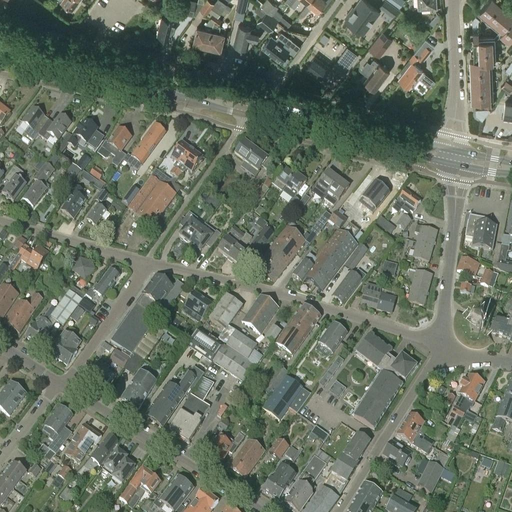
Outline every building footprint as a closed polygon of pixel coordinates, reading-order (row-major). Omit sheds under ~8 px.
[(58,0),(71,10),(78,0),(58,0)] [(189,0),(180,0),(178,13),(193,17),(193,16),(196,2),(189,0)] [(226,5),(219,0),(217,0),(214,5),(207,0),(206,0),(203,6),(217,17),(221,11),(222,11),(223,10),(226,5)] [(238,0),(237,8),(246,10),(248,0),(238,0)] [(273,3),(270,0),(263,0),(260,5),(267,11),(273,3)] [(308,4),(311,0),(294,0),(290,6),(294,9),(301,0),(302,0),(308,4)] [(317,12),(325,2),(322,0),(311,0),(308,4),(300,13),(304,16),(311,7),(317,12)] [(369,27),(380,13),(362,0),(360,0),(350,14),(349,14),(346,18),(346,19),(345,21),(361,33),(367,25),(369,27)] [(404,2),(402,0),(387,0),(399,8),(404,2)] [(417,0),(418,10),(436,9),(435,0),(417,0)] [(491,22),(503,8),(493,0),(489,0),(479,13),(491,22)] [(390,24),(399,12),(385,1),(380,8),(387,14),(383,18),(390,24)] [(273,3),(267,11),(272,15),(278,7),(273,3)] [(226,5),(223,10),(227,13),(231,8),(226,5)] [(217,17),(203,6),(199,11),(206,16),(209,12),(212,14),(213,14),(209,19),(207,23),(205,22),(204,24),(205,25),(204,30),(196,28),(193,44),(206,47),(210,31),(213,23),(217,18),(217,17)] [(503,32),(511,22),(511,15),(503,8),(491,22),(503,32)] [(172,34),(175,19),(172,18),(173,12),(168,11),(167,19),(161,18),(157,37),(169,40),(171,34),(172,34)] [(264,27),(268,22),(272,26),(278,20),(267,11),(258,22),(264,27)] [(220,50),(223,34),(218,33),(220,26),(218,25),(221,21),(217,18),(213,23),(210,31),(206,47),(220,50)] [(508,43),(511,38),(511,22),(503,32),(500,36),(508,43)] [(234,45),(248,48),(250,40),(257,42),(260,31),(252,29),(253,28),(239,25),(234,45)] [(379,57),(393,40),(382,32),(368,49),(379,57)] [(282,44),(286,40),(280,35),(276,40),(272,37),(263,48),(281,62),(290,50),(282,44)] [(402,75),(398,80),(403,84),(403,85),(403,86),(405,87),(406,88),(407,88),(408,88),(413,84),(413,82),(417,77),(420,79),(425,74),(422,72),(422,71),(414,65),(419,58),(422,61),(434,47),(425,40),(399,72),(402,75)] [(473,51),(492,51),(492,40),(473,41),(473,51)] [(358,57),(347,48),(332,68),(343,76),(358,57)] [(473,61),(492,61),(492,51),(473,51),(473,61)] [(326,84),(334,72),(328,67),(314,57),(305,69),(319,79),(326,84)] [(389,72),(378,63),(373,60),(370,64),(367,62),(361,70),(368,76),(364,82),(369,86),(369,88),(371,90),(373,89),(375,90),(389,72)] [(470,72),(489,71),(489,62),(492,62),(492,61),(473,61),(469,61),(470,72)] [(470,82),(489,82),(489,71),(470,72),(470,82)] [(470,93),(489,92),(489,82),(470,82),(470,93)] [(510,94),(511,91),(511,87),(507,84),(503,90),(510,94)] [(511,91),(510,94),(511,94),(511,91),(511,103),(505,103),(503,117),(511,117),(511,91)] [(471,103),(479,103),(490,102),(489,92),(470,93),(471,103)] [(0,124),(1,126),(10,115),(0,107),(0,106),(0,124)] [(38,136),(46,125),(42,121),(44,118),(32,109),(21,124),(28,129),(24,135),(33,142),(38,136)] [(482,121),(490,111),(488,110),(475,110),(475,117),(482,121)] [(46,125),(38,136),(47,142),(51,137),(58,142),(71,124),(60,117),(51,128),(46,125)] [(72,138),(68,135),(56,152),(60,155),(68,145),(74,149),(77,144),(80,140),(86,144),(96,130),(85,122),(81,127),(80,126),(77,131),(72,138)] [(144,163),(165,134),(154,126),(126,164),(130,167),(137,158),(144,163)] [(108,145),(106,143),(97,155),(105,161),(108,160),(111,156),(114,159),(112,163),(112,166),(117,169),(125,157),(119,153),(130,139),(118,130),(108,145)] [(242,169),(254,177),(261,168),(267,172),(274,162),(268,158),(267,159),(244,143),(234,157),(245,165),(242,169)] [(171,175),(173,177),(192,151),(181,144),(170,159),(177,164),(170,174),(171,175)] [(191,175),(203,159),(192,151),(173,177),(170,182),(174,185),(177,180),(185,170),(191,175)] [(74,163),(81,168),(89,157),(82,152),(74,163)] [(32,209),(47,190),(49,187),(45,184),(54,171),(46,165),(33,181),(36,183),(22,201),(32,209)] [(72,187),(82,173),(81,172),(72,165),(60,181),(69,188),(71,186),(72,187)] [(13,204),(26,186),(19,181),(24,175),(14,167),(5,180),(10,184),(2,195),(13,204)] [(99,181),(103,175),(94,169),(90,174),(99,181)] [(282,193),(293,178),(293,177),(283,169),(271,185),(281,193),(282,193)] [(154,173),(151,178),(157,182),(160,177),(154,173)] [(327,195),(338,180),(328,173),(317,187),(313,193),(318,197),(322,191),(327,195)] [(288,216),(292,211),(299,202),(294,199),(306,183),(295,175),(293,177),(293,178),(282,193),(287,197),(291,200),(287,207),(282,212),(288,216)] [(377,177),(359,201),(372,211),(390,187),(377,177)] [(157,182),(151,178),(147,183),(146,183),(135,199),(136,199),(128,211),(131,213),(152,228),(176,196),(157,182)] [(93,180),(90,185),(100,192),(103,187),(93,180)] [(338,203),(348,188),(338,180),(327,195),(323,200),(328,204),(333,208),(337,202),(338,203)] [(249,202),(245,207),(252,213),(269,191),(267,190),(271,185),(267,181),(263,187),(262,186),(260,189),(249,202)] [(255,185),(245,199),(249,202),(260,189),(255,185)] [(73,221),(78,213),(85,202),(77,196),(81,191),(76,187),(72,193),(73,194),(60,212),(73,221)] [(108,196),(105,194),(101,191),(95,200),(94,201),(100,206),(108,196)] [(412,214),(414,211),(420,203),(404,192),(391,210),(398,215),(401,211),(407,216),(410,212),(412,214)] [(127,195),(120,206),(127,211),(135,200),(127,195)] [(106,212),(110,207),(106,203),(101,209),(97,206),(86,220),(95,227),(106,212)] [(126,210),(116,203),(112,208),(122,215),(126,210)] [(294,220),(302,209),(297,206),(290,216),(294,220)] [(264,212),(259,208),(255,213),(260,217),(264,212)] [(339,230),(345,221),(335,213),(328,221),(339,230)] [(185,227),(178,236),(189,244),(201,228),(195,223),(197,220),(193,218),(188,214),(181,224),(185,227)] [(395,226),(403,232),(410,223),(403,217),(395,226)] [(495,241),(497,228),(490,226),(491,221),(469,217),(465,236),(495,241)] [(286,227),(275,243),(277,245),(279,242),(284,246),(285,245),(288,247),(287,248),(295,254),(305,242),(309,245),(316,237),(311,233),(309,237),(306,234),(301,239),(299,238),(293,232),(297,227),(290,222),(286,227)] [(316,237),(324,227),(318,222),(310,232),(311,233),(316,237)] [(228,259),(227,261),(232,264),(233,263),(237,266),(246,254),(250,249),(259,256),(276,232),(267,225),(260,233),(259,235),(252,244),(250,242),(252,240),(245,235),(244,236),(227,259),(228,259)] [(201,228),(189,244),(200,252),(207,244),(211,247),(220,236),(215,233),(214,234),(203,226),(201,228)] [(511,226),(510,237),(503,236),(501,247),(509,248),(509,245),(511,245),(511,226)] [(415,233),(414,235),(419,236),(417,244),(432,248),(436,233),(421,229),(416,227),(415,233)] [(227,239),(217,251),(227,259),(244,236),(234,228),(230,234),(234,237),(231,242),(227,239)] [(320,257),(322,258),(338,270),(356,246),(351,242),(342,234),(338,231),(325,247),(327,249),(320,257)] [(492,253),(495,241),(465,236),(465,239),(472,240),(470,249),(492,253)] [(21,239),(15,248),(20,252),(26,243),(21,239)] [(275,243),(254,269),(273,283),(295,254),(287,248),(288,247),(285,245),(284,246),(279,242),(277,245),(275,243)] [(415,250),(412,259),(428,263),(432,248),(417,244),(415,250)] [(498,263),(501,247),(495,246),(492,262),(498,263)] [(34,254),(24,247),(8,269),(8,270),(13,273),(22,260),(28,263),(26,266),(33,270),(30,275),(33,277),(49,254),(39,248),(34,254)] [(508,253),(509,248),(501,247),(498,263),(504,264),(504,263),(506,253),(508,253)] [(350,271),(361,257),(354,252),(344,267),(350,271)] [(318,264),(318,263),(308,255),(292,276),(302,284),(306,279),(318,264)] [(322,258),(318,263),(318,264),(306,279),(321,291),(338,270),(322,258)] [(86,285),(91,279),(89,278),(94,270),(92,263),(80,259),(72,271),(81,278),(80,280),(86,285)] [(474,279),(479,265),(462,259),(456,273),(474,279)] [(394,278),(396,270),(397,266),(384,263),(381,275),(394,278)] [(511,278),(511,264),(504,263),(504,264),(502,273),(509,277),(511,278)] [(0,281),(4,275),(8,270),(8,269),(2,265),(0,267),(0,281)] [(9,279),(13,274),(13,273),(8,270),(4,275),(9,279)] [(88,292),(85,297),(91,301),(96,294),(100,296),(104,291),(107,293),(119,277),(110,270),(97,286),(96,285),(92,291),(88,292)] [(488,288),(493,274),(485,271),(481,286),(488,288)] [(343,306),(361,282),(349,273),(331,298),(343,306)] [(427,292),(431,277),(416,273),(411,288),(427,292)] [(164,282),(156,276),(142,295),(143,296),(164,310),(167,313),(185,288),(177,282),(174,286),(165,280),(164,282)] [(0,321),(0,322),(19,295),(4,284),(0,289),(0,321)] [(365,291),(360,306),(376,310),(380,295),(381,289),(377,288),(367,285),(366,291),(365,291)] [(469,296),(470,287),(462,286),(460,294),(469,296)] [(39,334),(33,344),(39,348),(42,345),(44,347),(48,340),(46,338),(49,335),(47,333),(55,321),(63,327),(82,300),(82,301),(83,300),(85,297),(72,288),(69,292),(54,312),(50,317),(51,318),(39,334)] [(423,307),(427,292),(411,288),(407,303),(423,307)] [(194,292),(184,307),(203,320),(204,318),(213,305),(194,292)] [(19,334),(42,299),(35,294),(27,306),(19,301),(4,324),(19,334)] [(225,332),(242,307),(225,295),(208,320),(225,332)] [(380,295),(376,310),(391,315),(395,300),(380,295)] [(130,360),(134,354),(133,354),(140,343),(164,310),(143,296),(110,342),(122,350),(120,353),(130,360)] [(260,335),(278,309),(260,296),(241,323),(260,335)] [(83,300),(82,301),(78,306),(90,315),(95,308),(83,300)] [(97,312),(105,317),(112,307),(104,301),(97,312)] [(453,324),(453,327),(453,330),(454,332),(454,334),(455,336),(456,337),(457,339),(458,341),(459,341),(459,342),(460,343),(461,343),(461,344),(462,344),(464,346),(467,347),(469,348),(471,348),(474,349),(476,349),(478,349),(480,348),(482,348),(484,348),(486,347),(488,346),(490,345),(492,344),(493,344),(480,332),(481,332),(481,331),(482,331),(482,330),(483,330),(483,329),(484,328),(484,327),(491,334),(497,318),(499,318),(499,316),(498,315),(497,313),(496,311),(495,310),(493,308),(492,307),(490,306),(489,305),(487,304),(485,303),(483,303),(481,302),(479,302),(477,302),(475,302),(472,302),(470,303),(468,304),(466,304),(464,306),(462,307),(461,307),(461,306),(460,307),(473,318),(473,319),(472,319),(471,320),(470,321),(470,322),(469,323),(456,312),(455,312),(456,313),(455,316),(454,319),(454,321),(453,324)] [(292,357),(320,318),(302,306),(275,345),(292,357)] [(24,337),(33,344),(39,334),(51,318),(50,317),(54,312),(50,309),(43,320),(39,317),(34,324),(24,337)] [(76,324),(83,313),(78,309),(70,320),(76,324)] [(175,332),(181,323),(167,313),(161,322),(175,332)] [(99,322),(93,318),(89,324),(95,328),(99,322)] [(491,334),(495,335),(501,319),(499,318),(497,318),(491,334)] [(501,319),(495,335),(510,341),(511,336),(511,323),(506,321),(501,319)] [(327,359),(331,354),(332,355),(346,335),(332,325),(318,344),(320,346),(316,351),(327,359)] [(272,346),(281,333),(273,328),(264,341),(272,346)] [(188,347),(212,363),(223,346),(199,330),(188,347)] [(57,360),(68,343),(72,337),(65,332),(49,355),(57,360)] [(247,360),(256,347),(235,333),(226,346),(247,360)] [(396,363),(388,357),(392,352),(370,335),(356,354),(377,371),(382,374),(353,419),(373,431),(401,386),(397,383),(400,378),(405,383),(416,367),(401,356),(396,363)] [(72,337),(68,343),(57,360),(67,367),(77,352),(75,351),(80,343),(77,341),(72,337)] [(109,353),(112,348),(104,342),(94,356),(100,359),(106,351),(109,353)] [(245,384),(257,368),(224,346),(213,362),(245,384)] [(120,354),(115,351),(108,362),(122,371),(123,370),(130,360),(120,353),(120,354)] [(133,377),(144,361),(134,354),(130,360),(123,370),(133,377)] [(323,389),(336,371),(343,362),(338,358),(318,385),(323,389)] [(95,385),(99,379),(97,378),(102,370),(101,369),(102,367),(103,365),(98,362),(87,379),(95,385)] [(104,391),(114,375),(102,367),(101,369),(102,370),(97,378),(99,379),(95,385),(104,391)] [(162,428),(184,396),(187,398),(204,374),(193,367),(180,387),(170,381),(167,385),(145,417),(162,428)] [(279,368),(263,392),(271,398),(272,397),(279,387),(286,378),(288,375),(279,368)] [(148,384),(151,380),(139,372),(120,400),(129,406),(142,386),(144,387),(146,383),(148,384)] [(271,398),(262,410),(279,422),(288,409),(295,413),(297,415),(311,396),(286,379),(289,375),(288,375),(286,378),(279,387),(272,397),(271,398)] [(511,424),(511,376),(496,419),(492,430),(501,433),(505,422),(511,424)] [(450,419),(455,422),(461,411),(460,411),(466,400),(476,381),(469,377),(459,395),(462,397),(450,419)] [(202,403),(207,397),(205,396),(212,384),(202,378),(189,400),(189,399),(167,432),(188,445),(201,425),(199,424),(209,408),(202,403)] [(138,412),(156,383),(151,380),(148,384),(146,383),(144,387),(142,386),(129,406),(138,412)] [(461,411),(455,422),(451,429),(455,431),(456,429),(457,430),(467,412),(467,413),(470,408),(468,406),(471,401),(474,403),(484,385),(476,381),(466,400),(460,411),(461,411)] [(338,400),(346,390),(336,382),(328,393),(338,400)] [(0,410),(9,418),(26,396),(10,383),(0,395),(0,410)] [(450,408),(455,398),(451,395),(445,405),(450,408)] [(58,407),(44,427),(52,433),(48,439),(53,443),(48,450),(50,452),(44,459),(49,463),(71,434),(64,429),(72,417),(58,407)] [(429,437),(431,432),(427,429),(426,429),(422,427),(424,423),(410,414),(405,422),(425,434),(429,437)] [(476,418),(473,425),(479,428),(482,421),(476,418)] [(225,432),(229,427),(222,422),(218,428),(225,432)] [(431,448),(433,444),(429,441),(423,437),(425,434),(405,422),(401,429),(431,448)] [(440,442),(448,431),(438,425),(431,436),(440,442)] [(87,439),(92,432),(84,426),(64,455),(71,460),(86,439),(87,439)] [(324,444),(329,437),(315,427),(310,435),(311,436),(309,439),(313,443),(316,439),(324,444)] [(427,455),(431,448),(401,429),(396,436),(427,455)] [(95,446),(101,438),(92,432),(87,439),(86,439),(71,460),(79,465),(93,444),(95,446)] [(245,436),(242,433),(240,435),(239,435),(233,443),(220,434),(214,443),(213,442),(209,449),(214,452),(212,454),(220,459),(224,453),(226,455),(232,444),(237,447),(244,438),(245,436)] [(329,511),(338,501),(336,499),(358,466),(356,465),(370,444),(357,435),(343,456),(342,456),(320,489),(322,490),(306,511),(329,511)] [(99,466),(117,443),(108,436),(99,448),(101,450),(92,462),(99,466)] [(244,480),(264,452),(248,441),(227,470),(244,480)] [(279,460),(287,448),(278,442),(270,453),(279,460)] [(392,442),(384,455),(392,460),(390,464),(399,469),(401,466),(403,467),(404,466),(405,466),(407,466),(410,461),(409,460),(408,459),(411,454),(392,442)] [(294,463),(291,461),(297,453),(291,448),(285,457),(291,461),(294,463)] [(297,453),(291,461),(294,463),(302,451),(300,449),(297,453)] [(111,478),(126,458),(117,451),(102,471),(111,478)] [(309,489),(331,459),(319,451),(294,485),(293,485),(292,486),(293,487),(290,492),(291,493),(283,504),(294,511),(300,511),(312,496),(311,491),(309,489)] [(443,471),(449,460),(439,454),(434,465),(443,471)] [(121,486),(135,468),(125,461),(127,458),(126,458),(111,478),(121,486)] [(506,480),(511,467),(497,462),(493,475),(506,480)] [(19,482),(26,473),(13,463),(6,472),(19,482)] [(433,466),(428,463),(416,489),(431,496),(443,471),(434,465),(433,466)] [(49,476),(55,468),(50,464),(44,472),(49,476)] [(34,478),(40,471),(34,466),(28,474),(34,478)] [(280,466),(262,491),(270,496),(279,483),(287,471),(280,466)] [(58,490),(65,482),(64,481),(71,472),(64,467),(57,476),(58,477),(54,482),(55,483),(52,485),(58,490)] [(144,482),(149,475),(141,469),(119,500),(126,505),(121,511),(126,511),(129,508),(129,507),(127,506),(141,487),(139,486),(142,481),(144,482)] [(279,483),(270,496),(278,501),(295,477),(288,472),(287,471),(279,483)] [(0,481),(13,491),(19,482),(6,472),(0,480),(0,481)] [(160,483),(149,475),(144,482),(142,481),(139,486),(141,487),(127,506),(129,507),(129,508),(132,511),(145,494),(143,493),(145,490),(151,494),(160,483)] [(172,511),(175,511),(193,489),(177,477),(158,501),(157,500),(152,507),(159,511),(164,505),(172,511)] [(0,494),(6,499),(13,491),(0,481),(0,494)] [(374,509),(382,495),(364,484),(355,499),(374,509)] [(69,506),(76,497),(66,489),(59,499),(69,506)] [(210,511),(218,503),(202,490),(185,511),(210,511)] [(398,490),(385,511),(415,511),(417,511),(407,505),(412,498),(403,493),(398,490)] [(372,511),(374,509),(355,499),(347,511),(372,511)] [(143,511),(147,511),(153,505),(147,501),(141,510),(143,511)]
